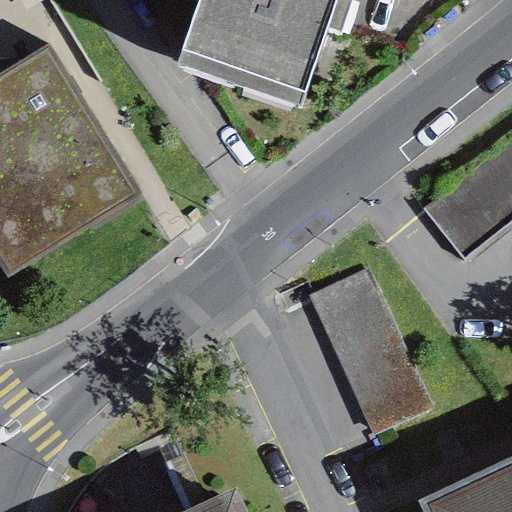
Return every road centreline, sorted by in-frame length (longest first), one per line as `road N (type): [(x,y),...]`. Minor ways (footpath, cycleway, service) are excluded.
road 1 (residential): [(511,20),(221,262),(24,411),(0,440)]
road 2 (unknown): [(273,218),(104,0)]
